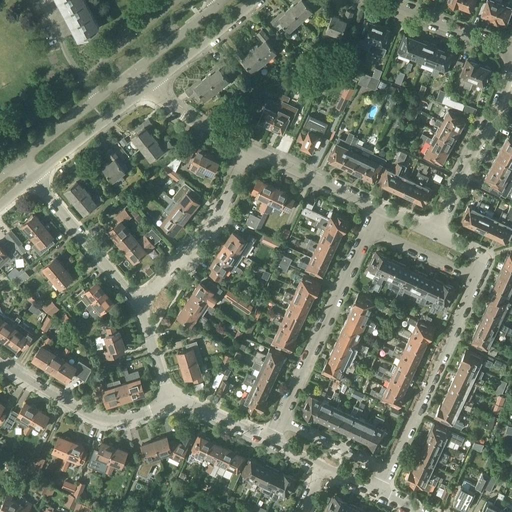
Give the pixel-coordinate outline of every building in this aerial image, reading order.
[(86,1),(85,0),(59,0),(65,12),(86,1)] [(294,4),(290,7),(302,19),(313,10),(312,10),(317,6),(311,0),(310,0),(310,1),(308,0),(295,0),(293,2),(294,4)] [(461,0),(460,5),(464,7),(465,9),(468,10),(471,9),(473,10),(477,0),(461,0)] [(493,21),(500,3),(492,0),(487,0),(482,14),(488,17),(487,19),(493,21)] [(86,1),(65,12),(72,24),(92,13),(86,1)] [(500,3),(493,21),(498,23),(499,21),(507,24),(511,8),(500,3)] [(284,10),(274,19),(278,24),(281,21),(289,31),(302,19),(290,7),(285,11),(284,10)] [(99,26),(92,13),(72,24),(79,37),(90,33),(99,26)] [(332,15),(326,31),(341,36),(343,31),(346,32),(351,17),(345,15),(343,20),(339,18),(339,17),(334,15),(333,16),(332,15)] [(367,39),(371,41),(378,24),(373,22),(373,21),(368,19),(368,20),(366,19),(360,36),(357,44),(365,47),(367,39)] [(384,26),(378,24),(371,41),(372,41),(369,49),(384,55),(387,48),(383,46),(384,45),(390,29),(389,28),(389,27),(384,25),(384,26)] [(258,45),(254,48),(264,62),(276,52),(273,47),(275,45),(265,33),(260,37),(263,42),(259,45),(258,45)] [(399,52),(411,56),(414,48),(418,39),(406,35),(399,52)] [(428,48),(429,44),(418,39),(414,48),(411,56),(423,61),(428,48)] [(430,42),(429,44),(428,48),(423,61),(421,67),(433,71),(435,65),(441,48),(436,46),(436,45),(430,42)] [(238,49),(234,53),(247,69),(249,67),(252,71),(264,62),(254,48),(249,52),(250,53),(245,57),(238,49)] [(435,65),(433,71),(431,74),(437,76),(440,67),(447,70),(453,53),(452,53),(453,51),(446,48),(446,50),(442,48),(441,48),(435,65)] [(351,57),(360,69),(363,63),(356,54),(351,57)] [(470,89),(471,88),(474,80),(480,65),(480,63),(475,61),(474,59),(471,58),(469,59),(468,58),(464,68),(462,75),(467,77),(464,87),(470,89)] [(211,73),(206,77),(216,90),(230,80),(222,70),(224,68),(220,63),(210,71),(211,73)] [(484,66),(480,65),(474,80),(471,88),(475,89),(478,81),(485,84),(491,69),(490,69),(490,67),(486,66),(484,66)] [(313,79),(319,82),(326,68),(322,66),(320,72),(317,70),(313,79)] [(376,67),(372,75),(379,78),(383,70),(376,67)] [(405,73),(399,71),(395,82),(401,84),(405,73)] [(363,72),(358,83),(367,87),(372,76),(363,72)] [(257,90),(276,76),(274,73),(260,83),(260,82),(254,86),(257,90)] [(201,78),(189,87),(193,92),(194,92),(196,94),(195,95),(200,101),(204,98),(205,99),(216,90),(206,77),(202,80),(201,78)] [(380,81),(378,86),(385,89),(387,84),(380,81)] [(189,87),(185,91),(189,96),(193,92),(189,87)] [(442,102),(446,92),(440,90),(436,100),(442,102)] [(462,110),(464,104),(450,98),(452,94),(446,92),(442,102),(448,104),(462,110)] [(429,105),(431,98),(423,95),(419,93),(416,100),(429,105)] [(281,94),(277,103),(269,99),(266,107),(259,121),(261,122),(260,123),(264,125),(265,124),(271,126),(285,96),(281,94)] [(285,96),(271,126),(276,129),(276,130),(280,132),(281,131),(282,132),(287,122),(290,123),(298,108),(287,103),(290,97),(285,95),(285,96)] [(342,96),(336,107),(343,110),(348,99),(342,96)] [(464,104),(462,110),(474,114),(476,109),(464,104)] [(229,105),(222,111),(231,123),(239,117),(229,105)] [(413,106),(409,117),(415,120),(420,109),(413,106)] [(449,111),(443,122),(459,131),(461,126),(463,126),(465,123),(464,121),(465,120),(456,115),(455,113),(452,112),(451,112),(449,111)] [(301,132),(298,139),(304,142),(302,146),(303,147),(302,148),(306,150),(307,149),(312,151),(314,146),(317,147),(328,123),(309,114),(304,126),(310,129),(307,135),(301,132)] [(437,119),(435,123),(441,127),(437,133),(453,141),(454,140),(455,140),(457,137),(456,135),(459,131),(443,122),(437,119)] [(136,132),(132,136),(141,148),(155,137),(151,133),(147,128),(149,126),(145,121),(135,130),(136,132)] [(295,135),(299,127),(296,125),(293,130),(288,127),(286,131),(295,135)] [(333,150),(329,159),(330,160),(331,162),(334,163),(336,162),(341,165),(354,136),(353,136),(354,134),(349,132),(346,140),(339,137),(336,145),(334,145),(333,148),(333,150)] [(423,133),(420,137),(426,141),(431,143),(447,152),(450,147),(451,147),(453,144),(453,142),(453,141),(437,133),(433,139),(423,133)] [(354,136),(341,165),(345,167),(346,169),(349,170),(351,169),(352,170),(362,146),(355,143),(358,138),(354,136)] [(511,137),(508,136),(502,147),(511,151),(511,137)] [(155,137),(141,148),(151,160),(156,156),(157,159),(170,149),(166,144),(161,147),(158,142),(155,137)] [(124,146),(128,143),(124,138),(120,141),(124,146)] [(431,143),(425,154),(427,155),(428,157),(431,158),(432,158),(441,163),(442,162),(444,161),(445,158),(445,156),(447,152),(431,143)] [(195,148),(188,144),(182,159),(188,162),(195,148)] [(362,146),(352,170),(353,170),(353,172),(356,173),(358,173),(362,175),(372,153),(373,153),(374,151),(373,151),(362,146)] [(511,151),(502,147),(496,157),(511,166),(511,151)] [(104,167),(103,168),(113,181),(113,180),(117,185),(124,179),(121,175),(125,171),(121,165),(118,168),(116,166),(122,162),(111,148),(106,152),(113,160),(109,163),(108,162),(103,166),(104,167)] [(213,156),(205,153),(199,149),(190,167),(196,170),(196,171),(204,175),(206,171),(213,174),(219,163),(212,159),(213,156)] [(372,153),(362,175),(367,177),(368,179),(371,180),(373,179),(374,180),(378,172),(382,174),(385,167),(383,166),(386,159),(373,153),(372,153)] [(507,177),(511,179),(511,166),(496,157),(490,168),(507,177)] [(122,162),(116,166),(118,168),(121,165),(125,171),(128,168),(124,164),(122,162)] [(387,168),(380,183),(381,183),(380,185),(386,187),(386,186),(391,188),(402,165),(397,162),(393,171),(387,168)] [(402,165),(391,188),(395,190),(394,191),(402,195),(409,178),(402,175),(406,166),(402,165)] [(181,176),(171,168),(167,173),(177,181),(181,176)] [(511,179),(507,177),(490,168),(484,179),(493,183),(490,188),(506,197),(511,186),(511,179)] [(409,178),(402,195),(409,198),(409,197),(413,198),(424,175),(421,173),(418,172),(414,180),(409,178)] [(69,186),(64,190),(74,202),(88,191),(84,186),(83,187),(79,182),(82,180),(78,175),(67,184),(69,186)] [(424,175),(413,198),(418,200),(417,202),(423,204),(424,203),(425,204),(428,195),(430,196),(433,190),(431,189),(432,189),(424,185),(428,177),(426,176),(424,175)] [(260,211),(263,213),(275,187),(258,179),(251,193),(263,198),(260,203),(262,204),(260,209),(261,209),(260,211)] [(149,189),(154,185),(150,180),(145,184),(149,189)] [(172,198),(190,212),(191,212),(195,207),(199,202),(197,201),(202,195),(185,182),(184,182),(185,183),(173,197),(172,198)] [(263,213),(261,218),(264,220),(272,203),(289,210),(294,200),(286,197),(287,193),(275,187),(263,213)] [(88,191),(74,202),(85,214),(89,210),(91,212),(101,203),(97,198),(94,201),(90,196),(91,195),(88,191)] [(130,198),(137,207),(143,203),(136,194),(130,198)] [(166,210),(182,222),(183,222),(187,217),(190,212),(172,198),(167,194),(164,197),(170,202),(165,209),(166,210)] [(468,224),(474,227),(485,203),(480,201),(476,210),(469,206),(462,221),(463,222),(463,224),(468,226),(468,224)] [(303,208),(301,213),(314,218),(342,231),(342,232),(344,232),(346,228),(349,221),(338,216),(339,215),(334,212),(333,214),(332,213),(331,214),(330,213),(327,217),(311,210),(314,205),(308,202),(305,209),(303,208)] [(511,202),(507,214),(496,237),(500,239),(499,241),(505,244),(506,242),(507,242),(511,231),(511,202)] [(489,205),(485,203),(474,227),(479,229),(478,231),(484,234),(485,232),(492,217),(485,214),(489,205)] [(117,240),(128,231),(123,224),(131,217),(125,210),(116,217),(119,221),(108,230),(117,240)] [(166,210),(163,214),(167,217),(162,224),(174,233),(174,232),(175,232),(179,227),(178,227),(182,222),(166,210)] [(491,235),(496,237),(507,214),(502,212),(498,220),(492,217),(485,232),(484,234),(490,237),(491,235)] [(246,223),(256,228),(261,218),(250,213),(246,223)] [(29,219),(22,225),(31,236),(44,225),(35,214),(33,216),(33,215),(28,218),(29,219)] [(138,222),(143,218),(139,214),(134,218),(138,222)] [(314,218),(312,223),(316,225),(319,226),(316,233),(321,235),(322,235),(338,243),(341,236),(340,236),(342,232),(342,231),(314,218)] [(44,225),(31,236),(37,242),(35,244),(42,252),(53,244),(49,239),(53,236),(49,230),(49,229),(46,226),(45,226),(44,225)] [(285,227),(280,238),(286,241),(291,230),(285,227)] [(137,241),(126,251),(129,255),(129,256),(133,260),(134,261),(146,251),(147,252),(155,246),(154,244),(162,238),(152,228),(137,241)] [(5,236),(17,249),(22,245),(23,244),(11,230),(5,236)] [(128,231),(117,240),(126,251),(137,241),(128,231)] [(244,255),(245,256),(257,238),(250,233),(245,240),(233,232),(230,237),(229,237),(226,242),(226,243),(244,255)] [(262,241),(278,248),(281,242),(265,235),(262,241)] [(306,237),(304,240),(308,242),(332,253),(334,249),(335,249),(338,243),(322,235),(321,235),(318,242),(310,238),(306,237)] [(308,242),(306,247),(314,250),(311,257),(328,265),(331,258),(330,258),(332,253),(308,242)] [(219,254),(236,266),(244,255),(226,243),(223,248),(222,248),(219,253),(219,254)] [(0,263),(4,261),(3,259),(8,254),(0,245),(0,263)] [(27,251),(22,245),(17,249),(21,255),(27,251)] [(371,262),(369,267),(370,268),(369,269),(376,272),(373,280),(377,282),(388,259),(389,257),(388,257),(385,255),(377,252),(377,253),(375,253),(373,258),(374,259),(372,263),(371,262)] [(215,268),(210,275),(219,281),(224,273),(227,268),(233,271),(234,269),(239,273),(242,269),(236,266),(219,254),(215,259),(212,264),(211,265),(215,268)] [(280,260),(288,263),(290,264),(292,259),(282,254),(280,260)] [(300,260),(298,264),(322,275),(324,270),(325,271),(328,265),(311,257),(308,264),(300,260)] [(52,278),(64,268),(55,258),(44,268),(48,272),(46,273),(49,277),(51,276),(52,277),(52,278)] [(377,282),(374,289),(379,291),(382,284),(381,284),(385,276),(391,279),(392,279),(399,262),(393,259),(392,261),(388,259),(377,282)] [(289,266),(279,262),(276,267),(286,272),(289,266)] [(391,279),(388,286),(395,289),(394,290),(399,292),(409,269),(405,267),(406,265),(399,262),(392,279),(391,279)] [(502,271),(500,275),(511,280),(511,266),(504,263),(501,270),(502,271)] [(6,275),(12,281),(24,271),(22,268),(19,271),(16,266),(6,275)] [(52,278),(52,277),(47,281),(51,285),(56,281),(61,287),(72,277),(64,268),(52,278)] [(409,269),(399,292),(403,294),(404,291),(411,294),(421,273),(415,270),(414,271),(409,269)] [(19,285),(30,275),(25,270),(15,280),(19,285)] [(268,279),(271,272),(266,270),(263,276),(268,279)] [(294,272),(292,277),(300,281),(297,287),(314,295),(316,296),(319,289),(321,285),(318,283),(294,272)] [(421,273),(411,294),(418,297),(416,301),(420,303),(431,279),(427,277),(428,276),(421,273)] [(497,278),(494,285),(510,292),(511,288),(511,280),(500,275),(499,278),(497,278)] [(431,279),(420,303),(425,304),(428,296),(435,299),(443,283),(436,280),(436,281),(431,279)] [(200,282),(193,293),(206,302),(209,304),(211,305),(222,289),(209,281),(206,286),(200,282)] [(93,302),(105,292),(97,282),(86,291),(84,289),(74,296),(78,302),(82,299),(87,305),(86,306),(87,307),(93,302)] [(435,299),(430,311),(434,313),(437,306),(444,309),(447,304),(448,304),(450,299),(449,298),(451,294),(452,295),(455,289),(454,289),(454,287),(447,284),(443,282),(443,283),(435,299)] [(492,293),(490,297),(493,298),(511,306),(511,293),(510,293),(510,292),(494,285),(490,292),(492,293)] [(286,290),(284,294),(308,305),(310,301),(311,302),(314,295),(297,287),(294,294),(286,290)] [(225,296),(228,297),(233,300),(232,302),(248,313),(253,306),(229,290),(225,296)] [(93,302),(87,307),(90,312),(95,308),(98,311),(100,310),(101,312),(113,302),(105,292),(93,302)] [(209,304),(206,302),(193,293),(185,305),(198,313),(202,315),(206,308),(209,304)] [(245,298),(251,302),(254,297),(248,293),(245,298)] [(356,297),(353,305),(354,305),(370,312),(373,306),(374,306),(382,309),(384,305),(360,294),(358,293),(356,297)] [(32,296),(42,307),(47,312),(56,304),(51,299),(45,304),(42,300),(40,300),(35,294),(32,296)] [(284,294),(282,298),(290,303),(287,309),(304,317),(307,310),(306,310),(308,305),(284,294)] [(490,301),(486,308),(503,316),(506,309),(511,311),(511,306),(493,298),(491,301),(489,300),(488,300),(490,301)] [(34,302),(29,309),(33,312),(38,306),(34,302)] [(47,312),(51,315),(59,309),(56,304),(47,312)] [(191,324),(198,313),(185,305),(178,316),(191,324)] [(352,312),(350,316),(374,327),(376,323),(367,319),(370,312),(354,305),(351,311),(352,312)] [(484,316),(483,320),(506,331),(508,327),(499,323),(503,316),(486,308),(483,315),(484,316)] [(276,312),(274,316),(298,327),(300,323),(301,323),(304,317),(287,309),(284,316),(276,312)] [(7,315),(0,325),(0,337),(1,337),(6,340),(19,323),(22,319),(18,316),(15,320),(7,315)] [(272,315),(270,319),(273,320),(272,320),(280,324),(277,331),(294,339),(294,338),(297,332),(296,331),(298,327),(274,316),(272,315)] [(41,327),(47,331),(54,319),(48,316),(41,327)] [(346,320),(343,327),(360,334),(363,328),(371,332),(374,327),(350,316),(348,321),(346,320)] [(409,317),(407,321),(415,325),(412,331),(412,332),(428,339),(430,340),(433,333),(435,329),(433,328),(409,317)] [(100,327),(95,320),(84,330),(89,336),(100,327)] [(247,331),(246,332),(251,334),(256,322),(252,320),(249,327),(249,326),(247,331)] [(479,323),(476,330),(492,338),(496,340),(499,333),(504,335),(506,331),(483,320),(481,324),(479,323)] [(19,323),(6,340),(5,342),(11,347),(12,345),(17,348),(21,343),(26,346),(33,336),(33,335),(34,334),(19,323)] [(108,351),(104,352),(106,358),(124,352),(122,346),(124,346),(123,344),(124,344),(122,337),(121,338),(119,332),(117,332),(115,326),(107,329),(109,335),(106,336),(109,344),(106,344),(108,351)] [(400,326),(399,330),(402,332),(410,336),(407,343),(424,351),(427,344),(426,344),(428,339),(412,332),(412,331),(400,326)] [(342,334),(340,338),(367,351),(369,347),(357,341),(360,334),(343,327),(340,333),(342,334)] [(474,338),(472,342),(489,350),(488,353),(494,356),(498,349),(489,345),(492,338),(476,330),(473,338),(474,338)] [(266,334),(264,338),(287,349),(290,350),(292,346),(296,339),(294,338),(294,339),(277,331),(274,337),(266,334)] [(45,366),(53,352),(47,348),(53,339),(47,335),(33,359),(45,366)] [(336,342),(333,349),(354,359),(358,352),(365,356),(367,351),(340,338),(338,343),(336,342)] [(178,352),(182,365),(196,360),(202,359),(202,358),(203,358),(197,341),(185,344),(187,349),(178,352)] [(392,344),(390,348),(394,350),(418,361),(420,357),(421,357),(424,351),(407,343),(404,350),(392,344)] [(258,351),(256,355),(280,366),(282,362),(283,362),(286,356),(284,356),(285,354),(270,348),(267,355),(258,351)] [(330,360),(329,360),(345,367),(345,368),(353,372),(355,367),(354,367),(357,360),(354,359),(333,349),(330,355),(332,356),(330,360)] [(464,353),(460,361),(462,361),(478,369),(481,362),(490,366),(492,361),(469,350),(466,349),(464,353)] [(394,350),(392,355),(400,358),(397,365),(414,373),(417,366),(415,366),(418,361),(394,350)] [(53,352),(45,366),(45,368),(49,371),(51,370),(56,373),(65,359),(53,352)] [(225,372),(227,368),(229,363),(228,363),(231,356),(226,354),(219,370),(225,372)] [(255,360),(252,366),(259,370),(276,377),(279,370),(278,369),(280,366),(256,355),(253,360),(255,360)] [(65,359),(56,373),(68,380),(73,373),(85,380),(92,368),(79,360),(76,366),(65,359)] [(108,363),(110,369),(122,365),(120,359),(108,363)] [(202,359),(196,360),(182,365),(186,378),(193,376),(195,382),(203,379),(202,373),(200,373),(198,366),(204,365),(202,359)] [(324,366),(322,371),(324,372),(350,384),(352,380),(349,379),(350,378),(342,374),(345,368),(345,367),(329,360),(330,360),(328,359),(324,366)] [(460,369),(458,373),(482,384),(484,380),(481,378),(484,371),(478,369),(462,361),(459,368),(460,369)] [(380,365),(378,370),(407,383),(409,379),(411,379),(414,373),(397,365),(393,364),(390,370),(380,365)] [(248,372),(246,377),(269,388),(271,384),(273,385),(276,377),(259,370),(256,376),(248,372)] [(378,370),(376,374),(390,380),(390,381),(387,387),(404,395),(407,388),(405,388),(407,383),(378,370)] [(455,376),(452,383),(474,393),(477,387),(480,388),(482,384),(458,373),(456,377),(455,376)] [(246,377),(244,381),(253,385),(249,392),(266,399),(269,392),(268,391),(269,388),(246,377)] [(120,401),(116,386),(108,389),(105,378),(93,381),(97,395),(104,393),(108,405),(111,404),(112,405),(117,404),(117,402),(120,401)] [(128,382),(132,397),(135,396),(137,397),(141,396),(141,394),(145,393),(140,378),(128,382)] [(235,385),(223,379),(217,392),(224,395),(228,387),(233,389),(235,385)] [(116,386),(120,401),(132,397),(128,382),(116,386)] [(450,391),(448,395),(471,406),(473,401),(471,400),(474,393),(452,383),(448,390),(450,391)] [(496,390),(502,393),(505,387),(499,384),(496,390)] [(375,390),(373,395),(397,406),(399,406),(401,402),(404,395),(387,387),(383,385),(380,392),(376,390),(375,390)] [(304,406),(302,411),(303,412),(303,413),(310,416),(311,413),(315,415),(314,417),(315,417),(322,400),(326,392),(328,388),(324,386),(320,393),(313,390),(311,396),(309,395),(307,400),(308,401),(306,407),(304,406)] [(243,397),(241,402),(244,403),(243,406),(248,408),(248,407),(256,410),(256,409),(262,411),(267,400),(266,399),(249,392),(246,399),(243,397)] [(322,400),(315,417),(321,420),(322,418),(326,420),(337,397),(333,395),(329,403),(322,400)] [(442,405),(458,413),(461,406),(470,410),(471,406),(448,395),(446,399),(445,398),(442,405)] [(502,405),(506,397),(499,395),(496,403),(502,405)] [(337,397),(326,420),(330,422),(330,424),(336,427),(344,410),(337,407),(341,399),(337,397)] [(15,421),(26,427),(29,422),(37,409),(36,408),(36,406),(33,404),(30,405),(25,402),(15,421)] [(440,404),(437,412),(439,413),(438,417),(461,428),(463,424),(458,421),(461,414),(458,413),(442,405),(440,404)] [(502,406),(496,404),(494,411),(500,413),(502,406)] [(344,410),(336,427),(343,430),(343,428),(348,430),(359,407),(354,405),(351,413),(344,410)] [(359,407),(348,430),(352,433),(352,434),(358,437),(366,420),(359,417),(363,409),(359,407)] [(393,407),(390,413),(397,416),(400,410),(393,407)] [(48,415),(37,409),(29,422),(26,427),(23,432),(28,435),(34,425),(41,429),(41,428),(43,428),(45,425),(44,423),(48,415)] [(366,420),(358,437),(365,440),(365,439),(369,441),(370,441),(380,417),(376,415),(372,423),(366,420)] [(369,441),(368,443),(368,444),(372,445),(379,449),(385,437),(386,437),(389,432),(387,431),(388,430),(381,427),(385,419),(380,417),(370,441),(369,441)] [(4,430),(7,426),(11,428),(14,422),(8,418),(2,428),(4,430)] [(435,425),(429,436),(444,443),(446,439),(447,439),(452,439),(461,443),(465,436),(448,428),(447,430),(435,425)] [(190,443),(194,435),(187,432),(183,440),(190,443)] [(53,451),(65,456),(72,440),(70,440),(69,438),(66,436),(64,437),(59,435),(53,451)] [(156,440),(154,440),(160,456),(167,453),(181,460),(186,449),(176,444),(177,442),(174,440),(169,442),(167,436),(161,438),(159,437),(156,438),(156,440)] [(205,456),(211,441),(200,436),(193,450),(191,453),(190,453),(187,460),(192,462),(194,457),(202,460),(205,455),(205,456)] [(444,443),(429,436),(424,448),(448,458),(449,455),(450,454),(441,450),(444,443)] [(65,456),(60,468),(66,470),(70,458),(83,463),(87,452),(82,450),(84,445),(72,440),(65,456)] [(162,461),(160,456),(154,440),(142,444),(145,455),(142,457),(143,461),(138,472),(144,475),(148,466),(150,467),(151,465),(162,461)] [(92,466),(105,471),(109,462),(115,446),(113,445),(113,443),(110,442),(108,443),(102,441),(92,466)] [(211,441),(205,456),(216,461),(223,446),(211,441)] [(475,442),(472,447),(481,451),(484,444),(475,442)] [(109,462),(105,471),(111,474),(115,464),(121,466),(122,465),(126,466),(128,460),(124,459),(127,450),(115,446),(109,462)] [(220,463),(227,466),(234,452),(223,446),(216,461),(214,465),(210,473),(214,475),(216,475),(219,469),(218,468),(220,463)] [(511,450),(499,447),(496,456),(511,460),(511,450)] [(424,448),(419,459),(434,465),(437,459),(445,463),(448,458),(424,448)] [(234,452),(227,466),(235,469),(230,479),(231,479),(228,486),(233,488),(241,472),(239,471),(245,457),(234,452)] [(37,462),(32,472),(39,474),(46,459),(39,456),(37,462)] [(25,470),(32,472),(37,462),(30,459),(29,462),(20,458),(18,463),(27,467),(25,470)] [(246,486),(250,488),(261,464),(250,459),(243,475),(250,478),(246,486)] [(440,475),(431,471),(434,465),(419,459),(414,470),(437,480),(440,475)] [(8,474),(14,477),(20,466),(13,463),(8,474)] [(209,475),(210,473),(214,465),(209,463),(206,471),(208,472),(207,474),(209,475)] [(265,485),(272,470),(261,464),(250,488),(254,490),(258,482),(265,485)] [(272,498),(283,475),(272,470),(265,485),(262,491),(269,494),(268,496),(272,498)] [(437,480),(414,470),(412,473),(409,471),(406,479),(430,490),(433,483),(436,484),(437,480)] [(475,492),(477,489),(482,492),(490,476),(482,472),(476,485),(464,480),(462,485),(461,485),(454,498),(456,498),(453,504),(462,508),(463,507),(467,509),(475,492)] [(288,477),(283,475),(272,498),(276,500),(280,491),(289,496),(297,479),(290,475),(289,477),(288,477)] [(491,476),(485,488),(491,491),(497,477),(491,476)] [(62,487),(73,492),(76,485),(65,481),(62,487)] [(80,497),(85,483),(79,481),(73,495),(80,497)] [(45,494),(50,484),(43,482),(38,491),(45,494)] [(443,489),(440,496),(446,499),(451,488),(442,484),(440,487),(443,489)] [(497,511),(500,507),(502,501),(505,495),(500,492),(494,504),(487,500),(481,511),(497,511)] [(13,511),(18,502),(11,499),(13,495),(8,493),(0,510),(0,511),(13,511)] [(64,504),(74,508),(79,498),(69,493),(64,504)] [(21,495),(18,502),(13,511),(27,511),(31,504),(21,495)] [(341,511),(345,503),(346,501),(335,496),(327,511),(341,511)] [(79,498),(74,508),(75,509),(74,510),(77,511),(81,511),(84,508),(90,511),(93,504),(93,503),(87,501),(80,497),(79,498)] [(117,511),(139,511),(135,510),(127,506),(128,503),(124,501),(123,501),(118,511),(117,511)] [(509,504),(502,501),(500,507),(497,511),(511,511),(511,505),(511,506),(509,504)] [(341,511),(354,511),(356,508),(345,503),(341,511)]
